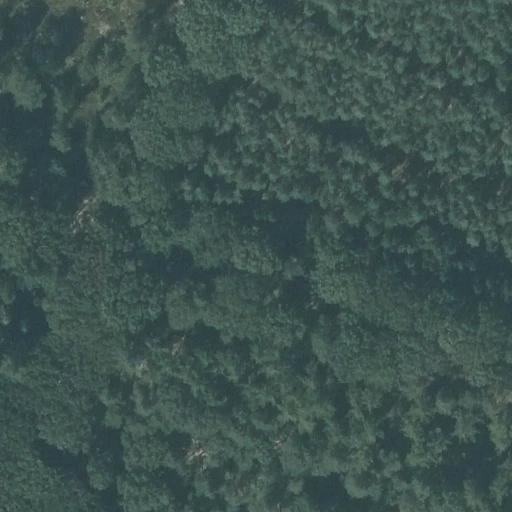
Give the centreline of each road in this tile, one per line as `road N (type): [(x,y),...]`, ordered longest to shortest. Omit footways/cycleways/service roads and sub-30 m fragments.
road 1 (track): [(0,163),(511,336)]
road 2 (track): [(4,445),(119,204)]
road 3 (track): [(110,201),(221,0)]
